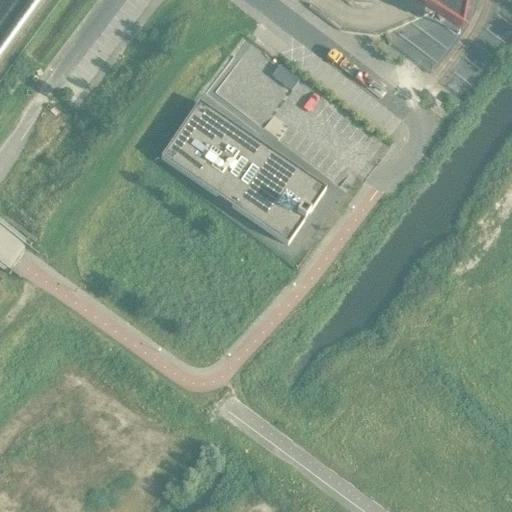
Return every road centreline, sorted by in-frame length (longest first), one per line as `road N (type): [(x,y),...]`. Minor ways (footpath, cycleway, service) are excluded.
road 1 (unclassified): [(258,0),(423,126),(384,181)]
road 2 (track): [(373,511),(202,385)]
